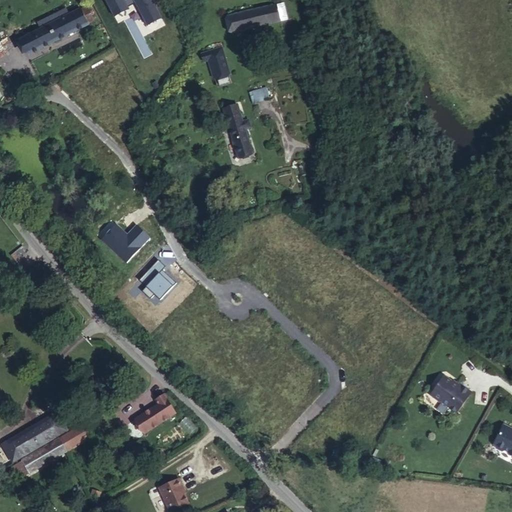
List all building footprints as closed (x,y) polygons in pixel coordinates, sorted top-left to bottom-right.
[(277,5),(254,11),(258,27),(281,21),(277,5)] [(80,9),(70,15),(68,11),(40,24),(42,29),(20,41),(27,55),(50,44),(95,21),(91,14),(85,18),(80,9)] [(258,27),(254,11),(230,17),(234,32),(258,27)] [(146,48),(167,42),(157,12),(137,18),(146,48)] [(215,78),(230,73),(222,48),(202,54),(205,62),(209,61),(215,78)] [(249,91),(252,103),(269,98),(266,87),(249,91)] [(224,109),(226,117),(240,113),(237,104),(224,109)] [(240,113),(226,117),(239,157),(252,153),(240,113)] [(444,378),(433,394),(433,398),(456,414),(471,394),(460,386),(458,388),(444,378)] [(144,434),(175,413),(165,394),(157,400),(159,405),(136,420),(144,434)] [(13,462),(68,430),(57,412),(3,445),(13,462)] [(511,425),(506,422),(496,442),(497,442),(498,445),(504,448),(506,447),(511,449),(511,452),(511,425)] [(86,423),(62,434),(69,449),(93,439),(86,423)] [(41,449),(49,462),(67,451),(60,438),(41,449)] [(30,474),(49,462),(41,449),(22,461),(30,474)] [(30,474),(22,461),(11,467),(19,480),(30,474)] [(180,479),(160,488),(170,511),(171,511),(189,504),(182,487),(183,487),(180,479)]
